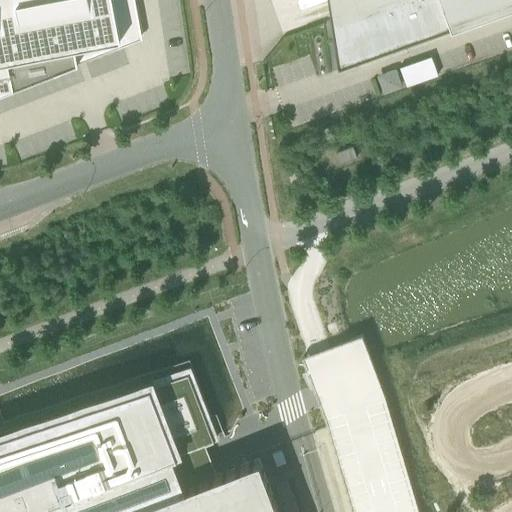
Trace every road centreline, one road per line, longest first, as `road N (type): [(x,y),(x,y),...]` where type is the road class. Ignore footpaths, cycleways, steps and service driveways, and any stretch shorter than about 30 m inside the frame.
road 1 (unclassified): [(233,121),(318,511)]
road 2 (unclassified): [(0,205),(233,121)]
road 3 (unclassified): [(218,0),(233,121)]
